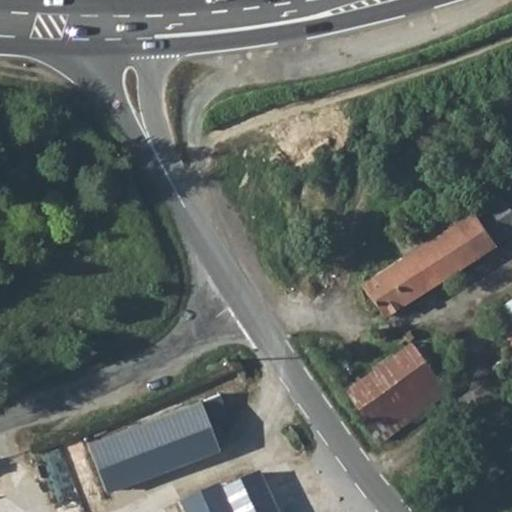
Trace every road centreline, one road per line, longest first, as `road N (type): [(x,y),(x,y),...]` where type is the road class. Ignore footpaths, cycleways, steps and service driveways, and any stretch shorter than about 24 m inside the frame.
road 1 (track): [(182,204),(226,138),(511,33)]
road 2 (residential): [(238,313),(0,426)]
road 3 (unclassified): [(238,313),(397,511)]
road 4 (primary): [(353,0),(148,22)]
road 5 (unclassified): [(155,151),(238,313)]
road 6 (unclassified): [(86,21),(89,74),(155,151)]
road 7 (unclassified): [(155,151),(146,113),(148,22)]
